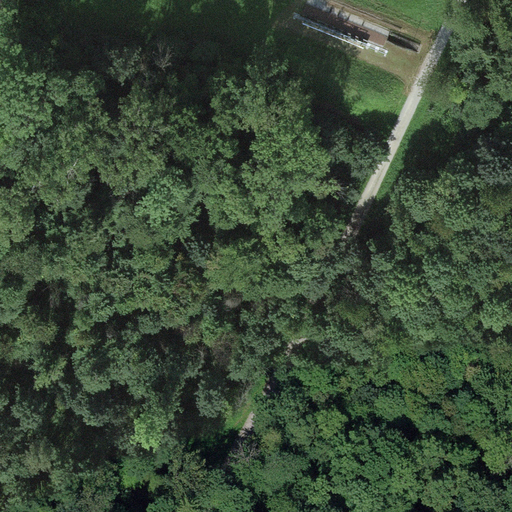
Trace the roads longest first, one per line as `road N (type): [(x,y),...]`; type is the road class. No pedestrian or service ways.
road 1 (track): [(465,0),(225,511)]
road 2 (track): [(511,458),(269,406)]
